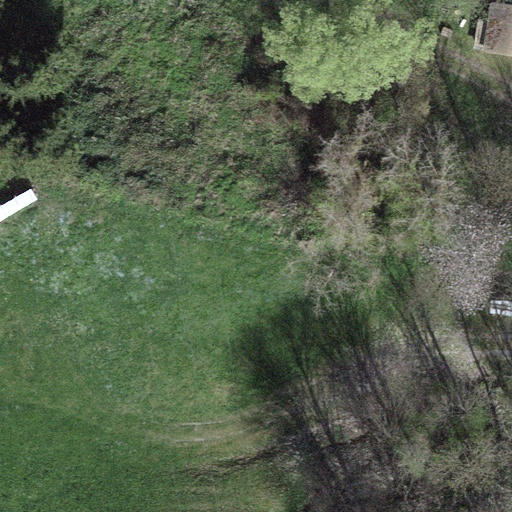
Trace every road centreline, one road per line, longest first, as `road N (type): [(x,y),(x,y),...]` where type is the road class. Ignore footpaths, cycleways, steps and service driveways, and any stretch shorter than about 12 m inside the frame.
road 1 (track): [(327,0),(511,90)]
road 2 (track): [(382,365),(511,345)]
